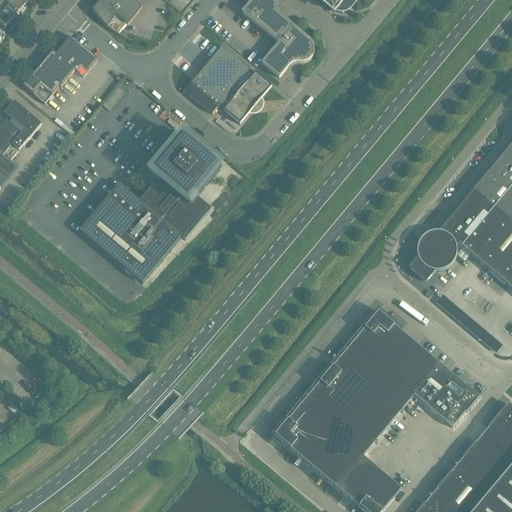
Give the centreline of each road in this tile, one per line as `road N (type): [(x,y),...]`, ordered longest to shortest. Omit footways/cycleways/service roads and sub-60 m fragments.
road 1 (primary): [(485,0),(163,383),(19,511)]
road 2 (primary): [(73,511),(165,431),(511,26)]
road 3 (unclassified): [(348,48),(253,151),(234,150),(146,78)]
road 4 (unclassified): [(511,95),(389,247),(385,271)]
road 5 (unclassified): [(511,373),(385,271)]
